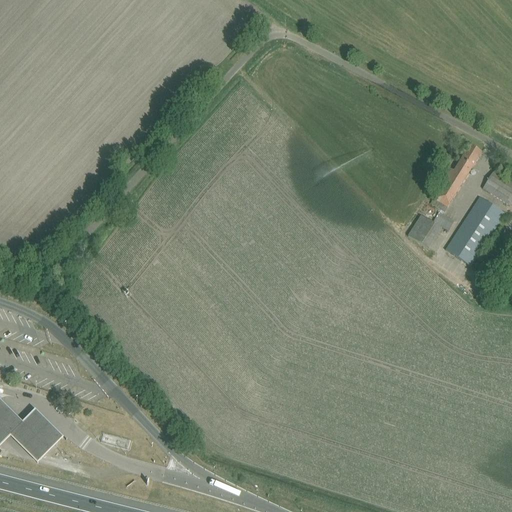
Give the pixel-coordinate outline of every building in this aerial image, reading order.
[(430,203),(445,213),(476,162),(482,154),(470,147),(454,172),(449,169),(444,177),(431,198),(432,199),(430,203)] [(511,183),(494,172),(488,181),(483,189),(510,207),(511,203),(511,183)] [(445,251),(471,267),(505,214),(479,198),(445,251)] [(441,231),(431,224),(421,217),(408,237),(429,250),(441,231)] [(0,447),(9,438),(37,465),(62,440),(46,424),(34,412),(21,425),(0,404),(0,447)]
